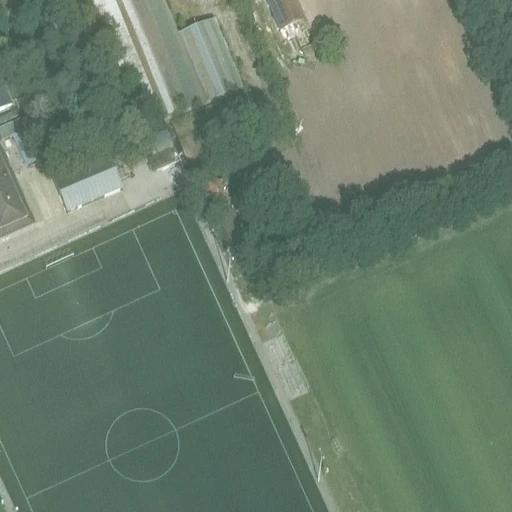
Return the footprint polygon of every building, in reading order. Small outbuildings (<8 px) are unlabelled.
[(89,0),(144,132),(241,92),(213,23),(176,39),(160,0),(89,0)] [(268,0),(282,32),(302,24),(291,0),(268,0)] [(0,112),(11,107),(0,83),(0,112)] [(145,144),(121,154),(137,191),(161,181),(145,144)] [(154,162),(160,178),(180,170),(174,154),(154,162)] [(108,158),(52,181),(66,215),(122,191),(108,158)] [(0,239),(29,227),(0,162),(0,239)] [(245,239),(238,225),(254,218),(245,200),(235,205),(228,192),(226,193),(222,184),(217,186),(212,185),(204,188),(201,193),(212,215),(215,214),(230,246),(245,239)]
